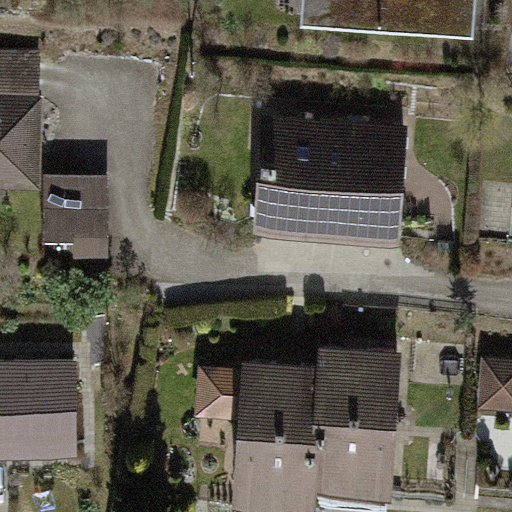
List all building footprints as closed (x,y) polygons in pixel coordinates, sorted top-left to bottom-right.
[(453,0),(283,0),(282,12),(449,35),(453,0)] [(0,218),(18,219),(18,245),(88,244),(87,171),(38,171),(38,50),(0,49),(0,218)] [(251,115),(247,235),(396,240),(400,120),(251,115)] [(222,372),(189,371),(188,419),(213,420),(210,505),(288,508),(289,484),(372,487),(376,347),(301,345),(300,365),(222,362),(222,372)] [(511,351),(491,350),(487,402),(511,403),(511,351)] [(0,456),(65,456),(65,362),(0,361),(0,456)]
